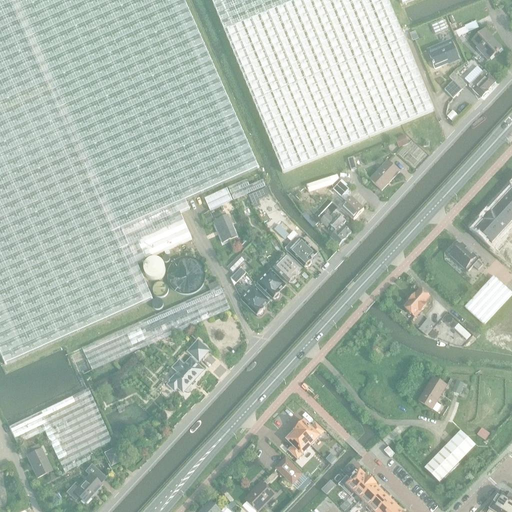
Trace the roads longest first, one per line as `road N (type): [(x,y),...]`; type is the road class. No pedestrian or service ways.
road 1 (unclassified): [(104,511),(511,75)]
road 2 (primary): [(154,511),(511,122)]
